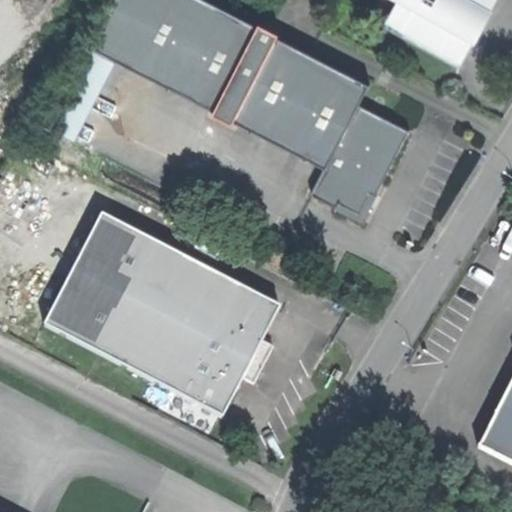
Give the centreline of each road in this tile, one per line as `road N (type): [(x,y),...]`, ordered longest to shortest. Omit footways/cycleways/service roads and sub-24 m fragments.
road 1 (unclassified): [(299,511),(511,157)]
road 2 (unknown): [(365,246),(127,124)]
road 3 (unknown): [(365,246),(442,112)]
road 4 (unknown): [(511,494),(451,441),(436,398)]
